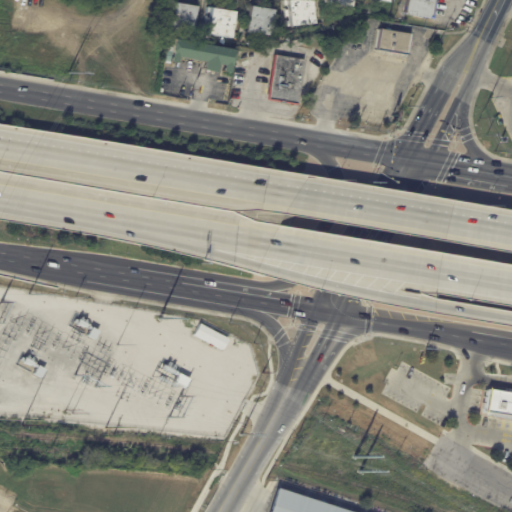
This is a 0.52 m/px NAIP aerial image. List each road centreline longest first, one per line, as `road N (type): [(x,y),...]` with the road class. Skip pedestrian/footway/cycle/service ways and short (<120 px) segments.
road 1 (secondary): [(415,164),(0,89)]
road 2 (motorway): [(288,198),(0,150)]
road 3 (motorway): [(257,267),(511,319)]
road 4 (motorway): [(264,242),(511,286)]
road 5 (motorway): [(511,235),(288,198)]
road 6 (secondary): [(235,297),(276,291),(311,263),(338,202),(338,181),(318,146)]
road 7 (tertiary): [(415,164),(330,315)]
road 8 (motorway): [(0,198),(160,229)]
road 9 (secondary): [(330,315),(471,340)]
road 10 (secondary): [(511,179),(484,163),(465,135),(467,62)]
road 11 (tertiary): [(288,391),(227,511)]
road 12 (secondary): [(106,276),(235,297)]
